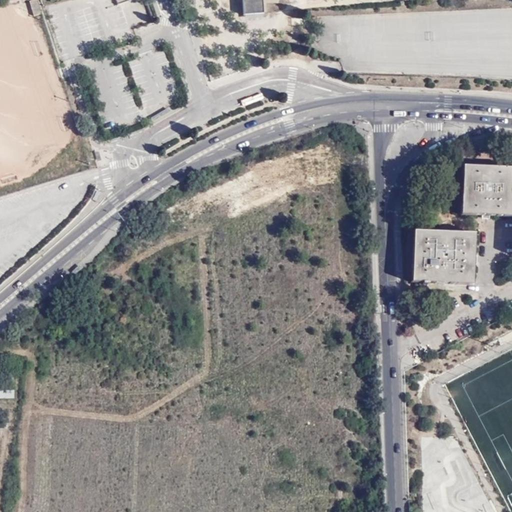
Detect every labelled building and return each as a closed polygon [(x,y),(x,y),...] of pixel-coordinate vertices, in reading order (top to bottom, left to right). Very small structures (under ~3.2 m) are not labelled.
[(139,0),(147,23),(152,21),(144,0),(139,0)] [(262,13),(261,0),(241,0),(241,14),(262,13)] [(130,3),(137,19),(142,18),(136,1),(130,3)] [(122,6),(128,22),(134,20),(128,4),(122,6)] [(112,5),(101,9),(112,37),(117,35),(116,31),(121,29),(112,5)] [(487,217),(510,218),(511,185),(511,169),(463,167),(460,216),(487,217)] [(411,282),(472,285),(473,256),(474,234),(413,231),(411,282)]
